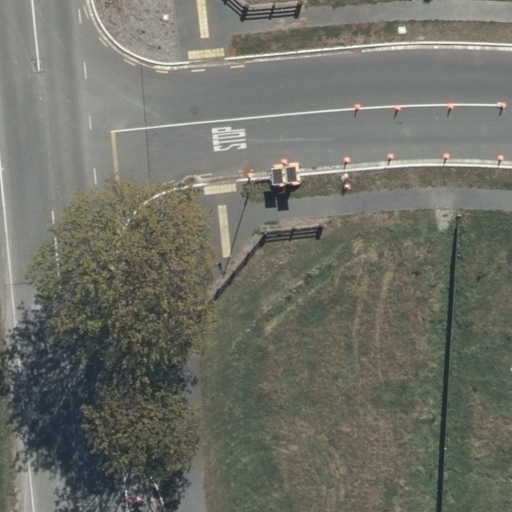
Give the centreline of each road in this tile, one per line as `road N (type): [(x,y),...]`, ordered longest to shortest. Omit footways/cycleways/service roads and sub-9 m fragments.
road 1 (residential): [(51,137),(511,105)]
road 2 (tertiary): [(51,137),(84,511)]
road 3 (tertiary): [(37,0),(51,137)]
